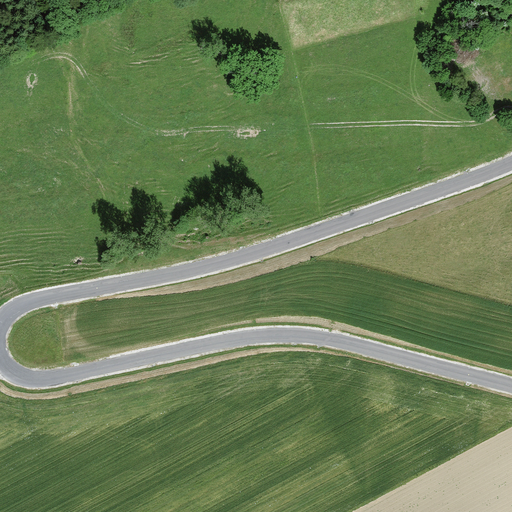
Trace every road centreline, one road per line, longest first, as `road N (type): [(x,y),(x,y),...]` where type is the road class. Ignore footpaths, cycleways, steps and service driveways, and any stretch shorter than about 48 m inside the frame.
road 1 (residential): [(511,161),(318,231),(172,272),(23,301),(0,322)]
road 2 (residential): [(0,363),(43,381),(253,336),(303,335),(511,385)]
